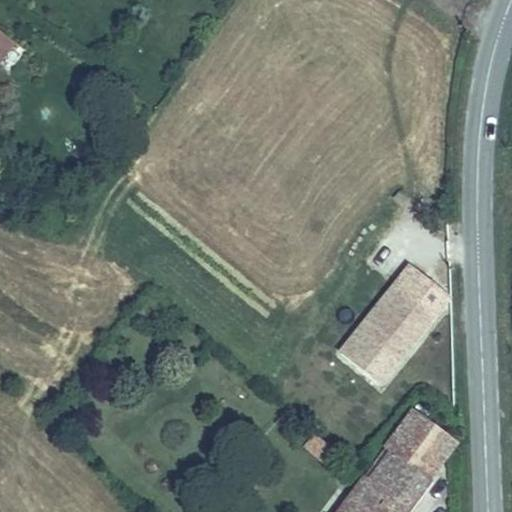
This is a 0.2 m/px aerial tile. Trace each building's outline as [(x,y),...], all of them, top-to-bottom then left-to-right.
[(390,313),(426,343),(448,313),(412,284),(390,313)] [(426,343),(390,313),(352,360),(389,390),(426,343)] [(321,441),(350,465),(376,431),(348,409),(321,441)] [(388,458),(434,495),(457,465),(410,429),(388,458)] [(420,511),(434,495),(388,458),(373,477),(359,496),(345,511),(420,511)]
